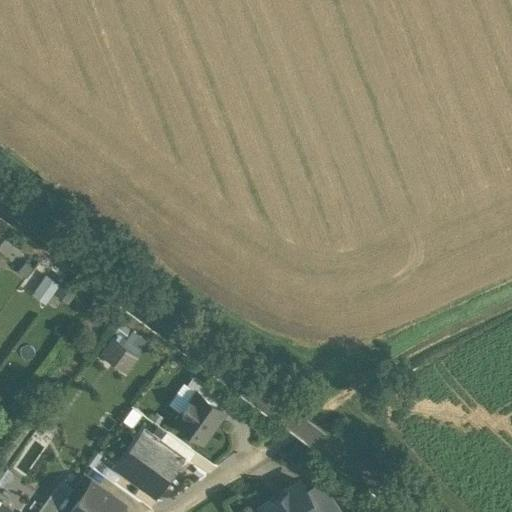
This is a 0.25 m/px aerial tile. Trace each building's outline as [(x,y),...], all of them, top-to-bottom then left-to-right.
[(38,261),(33,268),(39,273),(44,265),(38,261)] [(33,268),(25,262),(19,270),(27,276),(33,268)] [(39,273),(33,268),(27,276),(36,283),(42,275),(39,273)] [(64,280),(54,293),(70,305),(73,302),(82,309),(90,298),(64,280)] [(136,354),(115,338),(103,355),(124,370),(136,354)] [(206,383),(194,374),(187,383),(197,391),(199,392),(206,383)] [(197,391),(175,420),(203,440),(224,411),(199,392),(197,391)] [(23,394),(0,424),(0,475),(3,472),(2,468),(44,410),(23,394)] [(159,440),(144,429),(117,467),(155,494),(182,457),(182,456),(159,440)] [(195,451),(166,430),(159,440),(182,456),(182,457),(188,461),(195,451)] [(0,499),(2,497),(0,496),(17,474),(7,466),(3,472),(0,475),(0,499)] [(61,479),(47,497),(59,506),(72,487),(61,479)] [(91,481),(68,511),(117,511),(123,504),(91,481)] [(319,511),(307,492),(301,482),(288,490),(288,489),(272,499),(273,500),(260,508),(262,511),(319,511)] [(338,511),(320,483),(307,492),(319,511),(338,511)] [(47,497),(36,511),(53,511),(59,506),(47,497)]
